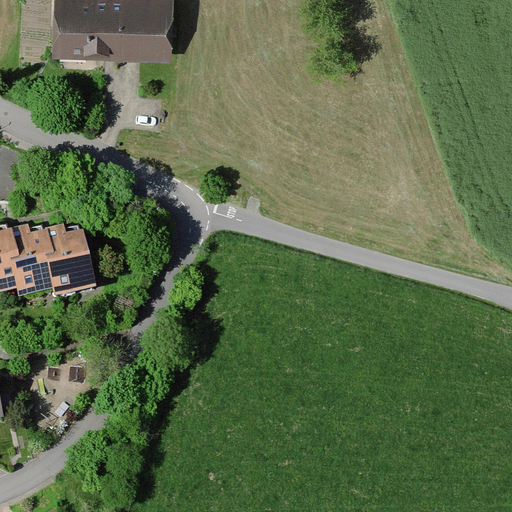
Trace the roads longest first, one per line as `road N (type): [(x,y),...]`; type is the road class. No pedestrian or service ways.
road 1 (residential): [(189,210),(178,267),(120,378),(85,428),(0,490)]
road 2 (residential): [(511,296),(189,210)]
road 3 (residential): [(0,110),(165,190),(189,210)]
